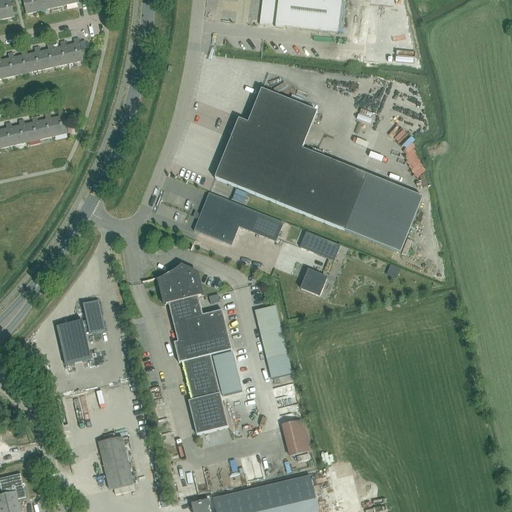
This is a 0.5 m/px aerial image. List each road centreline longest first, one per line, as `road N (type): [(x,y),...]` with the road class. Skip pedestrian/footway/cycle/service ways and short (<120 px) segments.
road 1 (unclassified): [(199,0),(175,132),(143,212),(119,226),(85,211)]
road 2 (secondary): [(85,211),(133,86),(147,0)]
road 3 (unclassified): [(64,511),(44,431),(0,385)]
road 4 (secondary): [(0,327),(85,211)]
